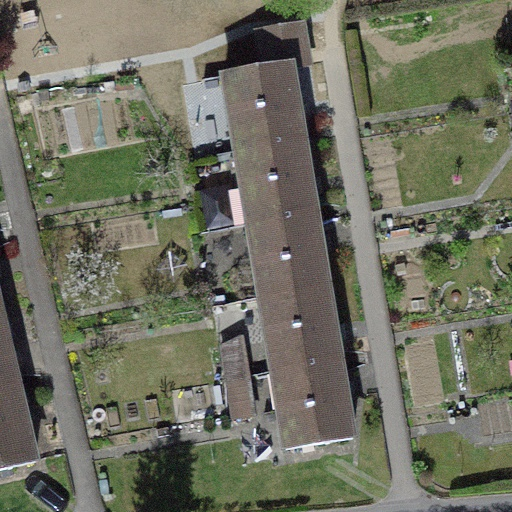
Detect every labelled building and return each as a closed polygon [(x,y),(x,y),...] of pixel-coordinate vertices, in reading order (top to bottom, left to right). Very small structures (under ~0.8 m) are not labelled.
[(291,67),(291,70),(307,67),(303,46),(300,25),(258,32),(265,71),(291,67)] [(228,80),(240,153),(300,143),(295,118),(287,70),(291,70),(291,67),(265,71),(224,78),(225,81),(228,80)] [(308,192),(300,143),(240,153),(252,226),(312,216),(308,192)] [(316,241),(312,216),(252,226),(265,299),(324,289),(316,241)] [(332,338),(324,289),(265,299),(277,373),(336,363),(332,338)] [(8,363),(0,329),(0,390),(14,387),(8,363)] [(261,338),(225,342),(233,419),(270,415),(261,338)] [(340,387),(336,363),(277,373),(289,445),(285,446),(286,449),(352,438),(352,435),(348,436),(340,387)] [(19,411),(14,387),(0,390),(0,469),(35,461),(34,458),(31,459),(19,411)]
